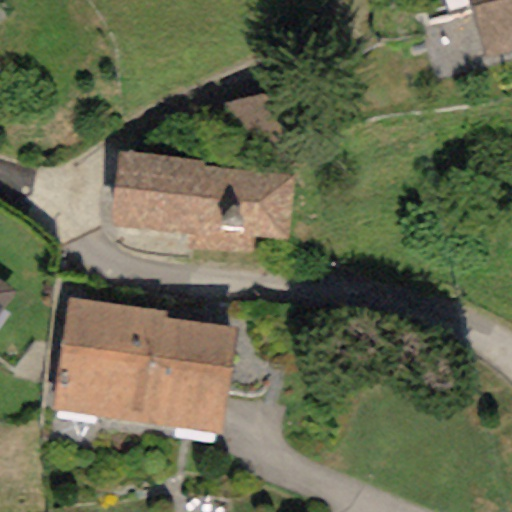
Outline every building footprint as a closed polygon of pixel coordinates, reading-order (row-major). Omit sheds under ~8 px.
[(511,0),(467,0),(487,62),(511,54),(511,0)] [(240,157),(309,135),(291,81),(223,103),(240,157)] [(203,160),(116,153),(109,227),(187,234),(185,249),(246,254),(248,238),(290,242),(296,178),(202,169),(203,160)] [(0,311),(15,291),(0,280),(0,311)] [(162,318),(163,312),(67,299),(51,411),(221,435),(236,328),(162,318)]
